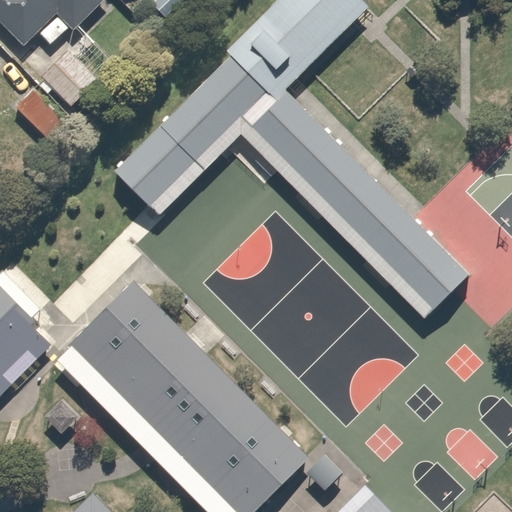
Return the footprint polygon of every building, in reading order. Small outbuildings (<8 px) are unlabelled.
[(302,22),(280,0),(207,0),(0,205),(0,220),(50,271),(183,139),(357,313),(410,261),(237,87),(302,22)] [(42,21),(54,8),(75,27),(101,0),(0,0),(0,19),(23,41),(42,21)] [(404,0),(407,10),(453,0),(404,0)] [(66,52),(43,76),(75,104),(97,80),(66,52)] [(37,85),(14,107),(44,139),(67,117),(37,85)] [(178,511),(237,454),(67,283),(1,348),(164,511),(178,511)] [(388,511),(363,486),(336,511),(388,511)] [(107,511),(90,495),(72,511),(107,511)]
